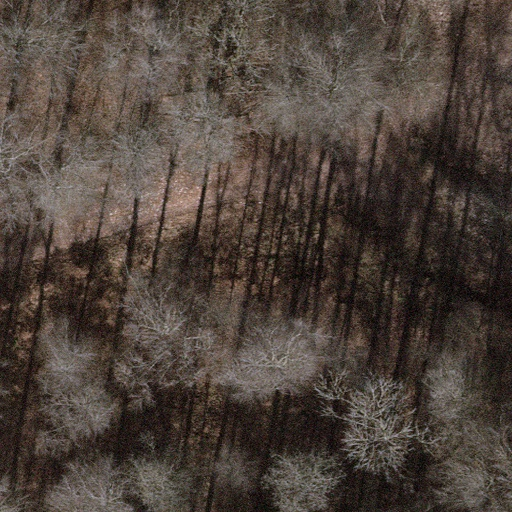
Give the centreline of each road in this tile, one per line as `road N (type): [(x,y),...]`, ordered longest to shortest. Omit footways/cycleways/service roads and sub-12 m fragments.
road 1 (track): [(0,249),(60,219),(511,97)]
road 2 (track): [(421,122),(484,245),(511,256)]
